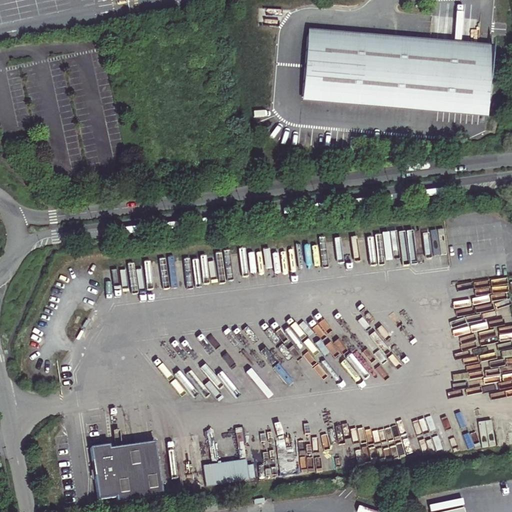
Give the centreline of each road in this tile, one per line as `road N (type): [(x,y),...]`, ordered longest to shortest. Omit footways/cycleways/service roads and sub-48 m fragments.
road 1 (unclassified): [(511,160),(53,215),(27,215),(3,202)]
road 2 (unclassified): [(15,254),(54,232),(511,175)]
road 3 (unknown): [(387,0),(309,15),(298,28),(297,95),(328,119),(477,129)]
road 4 (unclassified): [(0,377),(29,511)]
